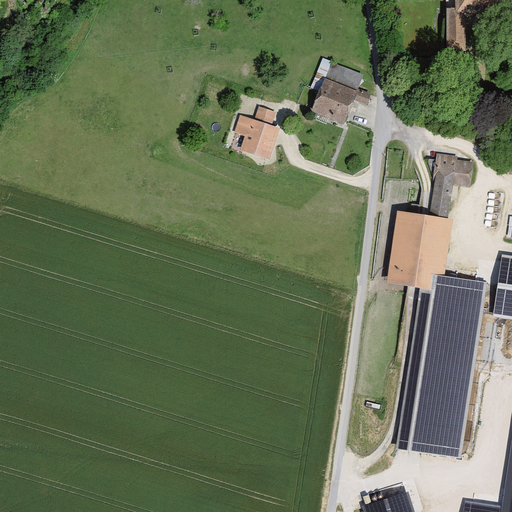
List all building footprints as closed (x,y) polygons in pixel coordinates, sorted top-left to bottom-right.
[(447,10),(447,54),(471,53),(471,11),(503,10),(502,0),(458,0),(459,9),(447,10)] [(332,65),(313,113),(344,125),(363,77),(332,65)] [(276,113),(260,108),(256,121),(239,116),(233,135),(243,139),(239,150),(271,161),(281,129),(272,126),(276,113)] [(458,157),(435,154),(427,219),(449,222),(454,188),(471,190),(474,165),(457,163),(458,157)] [(398,214),(387,283),(419,288),(422,272),(445,275),(453,223),(449,222),(427,219),(398,214)] [(511,256),(504,255),(494,316),(511,318),(511,256)] [(419,288),(396,451),(461,460),(488,282),(445,275),(422,272),(419,288)] [(511,511),(511,442),(503,505),(465,500),(463,511),(511,511)] [(414,511),(408,492),(363,506),(364,511),(414,511)]
